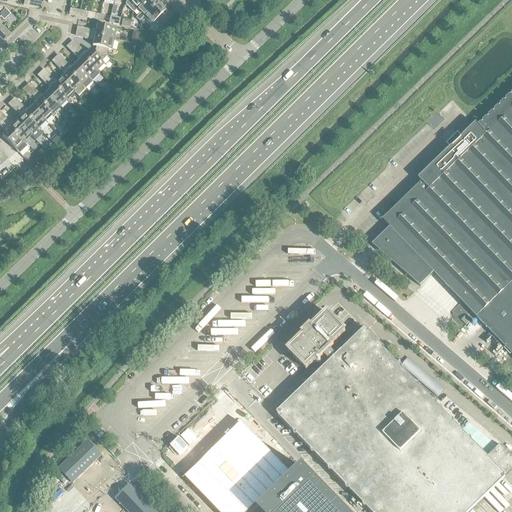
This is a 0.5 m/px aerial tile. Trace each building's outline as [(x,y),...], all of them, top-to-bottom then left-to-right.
[(28,0),(27,6),(30,7),(41,9),(42,3),(30,0),(28,0)] [(126,0),(125,4),(133,13),(136,10),(145,0),(126,0)] [(145,0),(136,10),(140,14),(135,18),(139,21),(143,17),(158,2),(156,0),(145,0)] [(158,2),(143,17),(150,25),(159,17),(161,19),(159,20),(164,25),(173,17),(168,12),(166,13),(162,8),(163,7),(158,2)] [(82,18),(83,11),(69,8),(68,15),(82,18)] [(97,25),(94,36),(116,40),(117,38),(114,38),(116,29),(97,25)] [(94,36),(92,46),(95,47),(95,50),(106,56),(108,49),(111,50),(113,42),(116,42),(116,40),(94,36)] [(90,50),(82,57),(98,73),(99,73),(99,72),(97,70),(104,64),(101,61),(106,56),(95,50),(92,53),(90,50)] [(79,61),(75,65),(89,78),(92,81),(98,76),(100,77),(101,76),(99,73),(98,73),(82,57),(79,61)] [(65,61),(61,65),(66,70),(68,72),(84,88),(85,86),(83,84),(89,78),(75,65),(71,68),(65,61)] [(61,65),(58,68),(62,73),(66,70),(61,65)] [(68,72),(61,79),(74,93),(79,97),(86,90),(84,88),(68,72)] [(47,79),(51,84),(55,80),(50,76),(47,79)] [(47,79),(43,83),(48,87),(51,84),(47,79)] [(61,79),(53,86),(69,102),(70,101),(68,99),(74,93),(61,79)] [(103,92),(105,95),(112,88),(110,85),(103,92)] [(53,86),(46,93),(60,107),(66,101),(68,103),(69,102),(53,86)] [(32,94),(36,98),(40,95),(35,90),(32,94)] [(46,93),(39,101),(54,116),(56,115),(54,113),(60,107),(46,93)] [(32,94),(28,97),(33,102),(36,98),(32,94)] [(390,228),(372,245),(419,285),(419,286),(420,287),(455,253),(483,281),(461,302),(469,311),(470,311),(471,312),(491,333),(501,343),(511,354),(511,94),(478,127),(476,124),(462,138),(461,138),(460,139),(458,136),(454,140),(456,143),(451,148),(419,179),(422,183),(383,220),(390,228)] [(39,101),(31,108),(45,122),(51,116),(53,118),(54,116),(39,101)] [(17,108),(22,113),(25,109),(21,105),(17,108)] [(17,108),(14,111),(18,116),(22,113),(17,108)] [(31,108),(24,115),(40,131),(41,129),(39,127),(45,122),(31,108)] [(24,115),(17,122),(30,136),(36,130),(38,132),(40,131),(24,115)] [(3,122),(7,127),(11,124),(6,119),(3,122)] [(11,124),(7,127),(9,129),(25,145),(27,144),(24,142),(30,136),(17,122),(13,126),(11,124)] [(9,129),(2,137),(15,150),(20,155),(28,147),(25,145),(9,129)] [(467,511),(511,469),(511,457),(499,445),(487,457),(472,442),(471,439),(468,438),(454,424),(454,421),(450,420),(437,406),(436,403),(433,402),(420,388),(419,385),(416,384),(402,370),(401,367),(398,366),(383,350),(385,349),(380,344),(379,345),(378,345),(370,353),(366,349),(371,344),(372,338),(365,331),(362,334),(360,333),(341,351),(343,353),(338,357),(330,349),(334,346),(333,345),(345,332),(327,313),(311,329),(310,327),(303,335),(304,336),(288,351),(306,370),(319,358),(320,359),(324,355),(331,364),(277,416),(294,432),(293,432),(294,435),(297,436),(311,450),(312,453),(315,454),(328,468),(329,471),(332,472),(345,486),(346,489),(349,490),(363,504),(364,507),(367,508),(370,511),(467,511)] [(464,317),(461,320),(466,325),(469,322),(464,317)] [(234,430),(185,478),(216,510),(217,511),(248,511),(282,479),(289,473),(241,423),(234,430)] [(73,483),(101,456),(88,441),(59,469),(73,483)] [(345,511),(303,468),(258,511),(257,511),(345,511)] [(115,499),(127,511),(155,511),(130,485),(115,499)]
